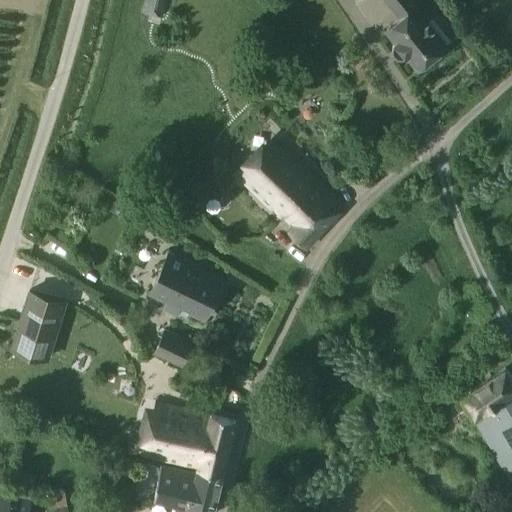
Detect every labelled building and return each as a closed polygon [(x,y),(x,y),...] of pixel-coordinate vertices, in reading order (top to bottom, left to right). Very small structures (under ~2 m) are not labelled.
[(163,18),(167,0),(145,0),(142,12),(163,18)] [(397,43),(395,44),(393,47),(392,52),(394,56),(398,59),(402,60),(407,58),(408,57),(419,69),(447,47),(426,21),(431,17),(417,0),(384,0),(400,19),(386,30),(397,43)] [(288,231),(306,248),(344,210),(343,209),(345,206),(280,142),(243,180),(281,218),(285,213),(296,224),(288,231)] [(169,254),(150,294),(204,320),(223,280),(169,254)] [(49,360),(68,299),(29,288),(10,348),(49,360)] [(165,329),(154,351),(181,364),(192,343),(165,329)] [(474,418),(476,422),(511,482),(511,380),(504,369),(461,398),(474,418)] [(149,454),(198,466),(197,470),(223,476),(237,421),(212,415),(211,415),(161,403),(149,454)] [(154,501),(188,507),(210,511),(214,511),(223,476),(197,470),(196,472),(183,469),(184,466),(163,461),(163,465),(160,464),(154,501)] [(68,511),(65,486),(34,491),(37,511),(68,511)] [(0,511),(31,511),(32,497),(21,496),(21,501),(10,500),(10,498),(0,496),(0,511)]
